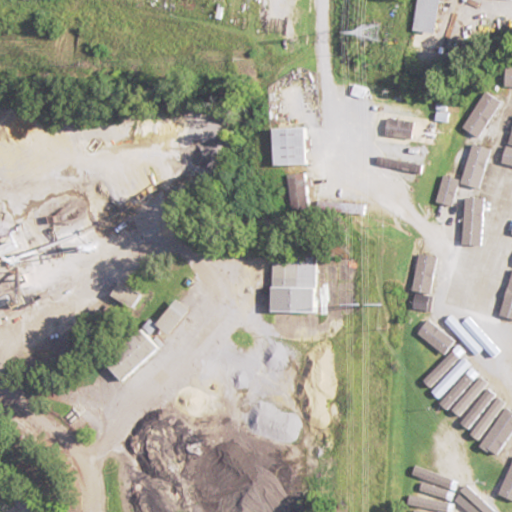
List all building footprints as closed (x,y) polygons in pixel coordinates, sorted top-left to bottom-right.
[(421,0),(421,32),(445,33),(445,0),(421,0)] [(476,127),(495,134),(508,96),(489,89),(476,127)] [(323,314),(323,285),(320,285),(320,258),(275,258),(275,314),(323,314)] [(185,316),(172,311),(165,327),(178,333),(185,316)] [(112,359),(127,379),(166,350),(151,330),(112,359)]
